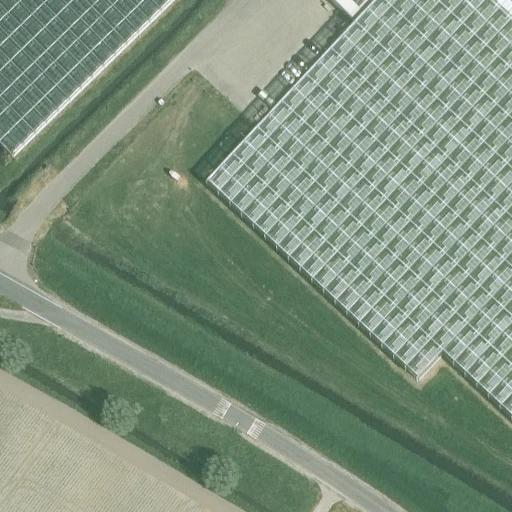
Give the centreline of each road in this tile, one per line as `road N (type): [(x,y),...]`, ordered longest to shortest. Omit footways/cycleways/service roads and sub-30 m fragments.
road 1 (unclassified): [(380,511),(239,419),(0,285)]
road 2 (unknown): [(0,260),(40,204),(247,0)]
